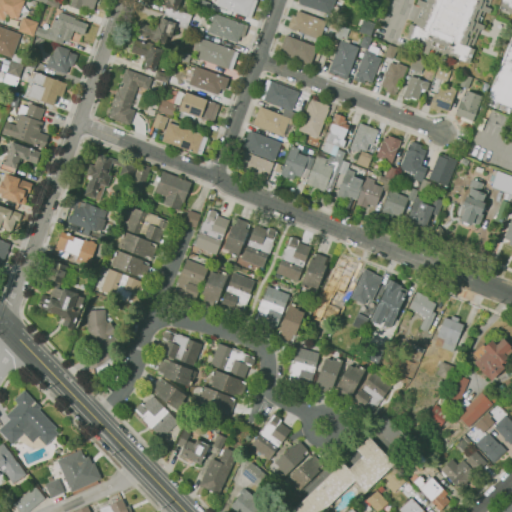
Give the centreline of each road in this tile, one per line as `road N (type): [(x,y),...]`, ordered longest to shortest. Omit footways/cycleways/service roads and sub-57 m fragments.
road 1 (residential): [(122,0),(11,301),(13,334),(0,359)]
road 2 (residential): [(511,295),(212,177)]
road 3 (tertiary): [(0,320),(185,511)]
road 4 (residential): [(258,60),(443,132)]
road 5 (residential): [(279,0),(212,177)]
road 6 (residential): [(212,177),(78,123)]
